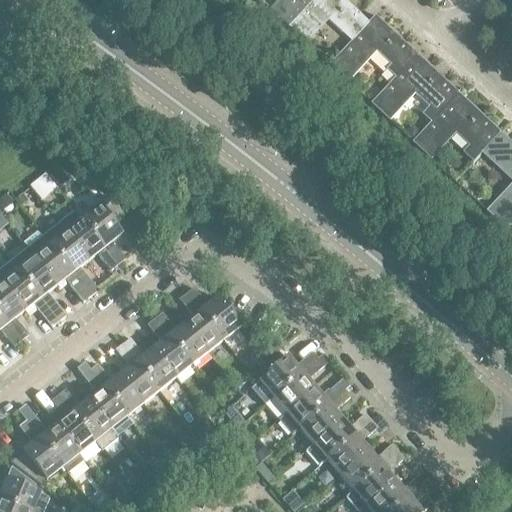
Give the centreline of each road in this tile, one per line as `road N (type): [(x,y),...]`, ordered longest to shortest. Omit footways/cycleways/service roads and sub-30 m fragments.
road 1 (residential): [(0,405),(194,250),(220,255),(319,317),(443,448),(464,456),(483,451),(511,421)]
road 2 (tertiary): [(293,193),(31,0)]
road 3 (tertiary): [(511,378),(293,193)]
road 4 (unclassified): [(192,0),(315,162),(293,193)]
